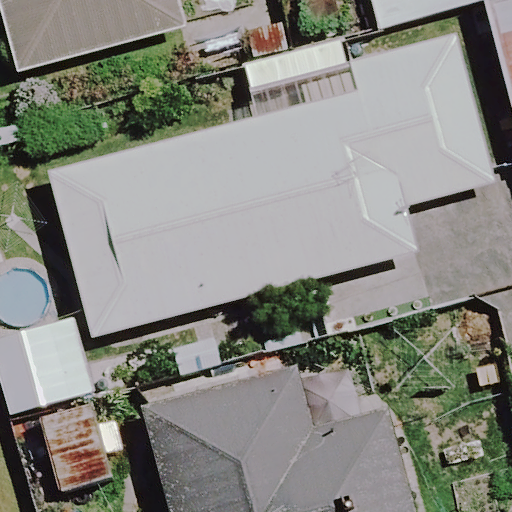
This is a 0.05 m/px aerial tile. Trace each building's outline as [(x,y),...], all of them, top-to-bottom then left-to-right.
[(0,0),(0,26),(16,84),(182,37),(172,0),(171,0),(0,0)] [(356,0),(370,46),(474,15),(469,0),(356,0)] [(511,19),(490,24),(511,116),(511,19)] [(403,262),(394,224),(488,202),(452,46),(358,68),(368,109),(57,182),(93,335),(403,262)] [(313,443),(297,382),(144,421),(167,511),(411,511),(389,424),(313,443)] [(125,511),(103,405),(34,420),(52,511),(125,511)]
